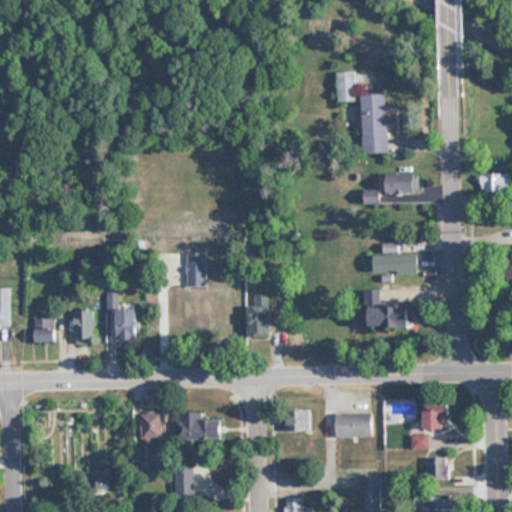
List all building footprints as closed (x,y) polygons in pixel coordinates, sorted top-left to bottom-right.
[(340,101),(357,100),(356,71),(339,72),(340,101)] [(388,93),(364,94),(365,153),(389,152),(388,93)] [(387,173),(387,192),(420,192),(420,173),(387,173)] [(212,252),(189,252),(190,333),(213,332),(212,252)] [(419,272),(419,254),(375,254),(375,272),(419,272)] [(0,326),(11,327),(11,288),(0,287),(0,326)] [(118,342),(140,341),(140,308),(117,308),(117,289),(108,289),(109,313),(118,312),(118,342)] [(249,304),(249,338),(272,338),(272,294),(255,294),(255,304),(249,304)] [(413,330),(413,304),(373,304),(373,330),(413,330)] [(95,311),(75,311),(76,345),(96,345),(95,311)] [(35,318),(35,342),(58,342),(58,318),(35,318)] [(427,429),(456,429),(456,409),(427,409),(427,429)] [(143,445),(164,445),(164,412),(143,412),(143,445)] [(204,413),(181,413),(181,441),(222,440),(221,419),(204,419),(204,413)] [(430,447),(430,435),(414,435),(414,447),(430,447)] [(428,456),(428,479),(455,479),(455,456),(428,456)] [(194,493),(194,468),(178,468),(178,493),(194,493)] [(381,511),(381,476),(362,476),(362,511),(381,511)] [(303,497),(287,497),(286,511),(313,511),(314,507),(303,507),(303,497)] [(464,511),(464,498),(422,499),(422,511),(464,511)]
